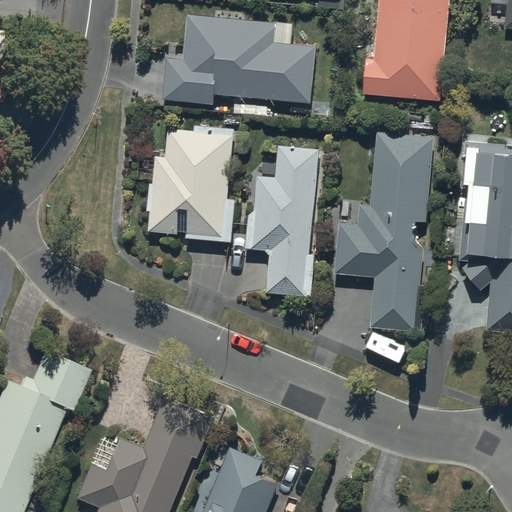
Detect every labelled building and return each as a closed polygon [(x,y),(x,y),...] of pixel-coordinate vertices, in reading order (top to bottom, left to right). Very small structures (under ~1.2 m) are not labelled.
[(439,95),(447,0),(378,0),(373,59),(365,58),(363,89),(439,95)] [(213,101),(214,89),(311,99),(316,43),(274,38),(276,21),(187,12),(182,55),(167,54),(163,96),(213,101)] [(178,231),(178,228),(186,228),(185,234),(230,238),(234,195),(230,195),(236,125),(194,121),(194,128),(169,126),(167,153),(156,152),(154,178),(150,178),(147,208),(150,208),(148,228),(178,231)] [(433,134),(376,130),(370,200),(361,199),(358,221),(340,219),(336,268),(375,272),(370,322),(415,327),(423,243),(414,232),(416,216),(426,217),(433,134)] [(481,285),(490,278),(486,327),(511,329),(511,146),(506,146),(507,140),(466,137),(463,176),(466,176),(460,260),(481,285)] [(245,244),(269,247),(266,288),(311,291),(314,250),(309,250),(319,146),(279,142),(276,173),(258,172),(254,209),(248,209),(245,244)] [(18,383),(4,377),(0,387),(0,511),(19,511),(65,405),(71,407),(88,366),(44,348),(32,377),(22,373),(18,383)] [(77,495),(99,504),(95,511),(166,511),(190,453),(194,455),(211,412),(166,394),(146,444),(122,435),(109,466),(91,459),(77,495)] [(261,455),(230,443),(202,511),(263,511),(278,476),(256,468),(261,455)]
